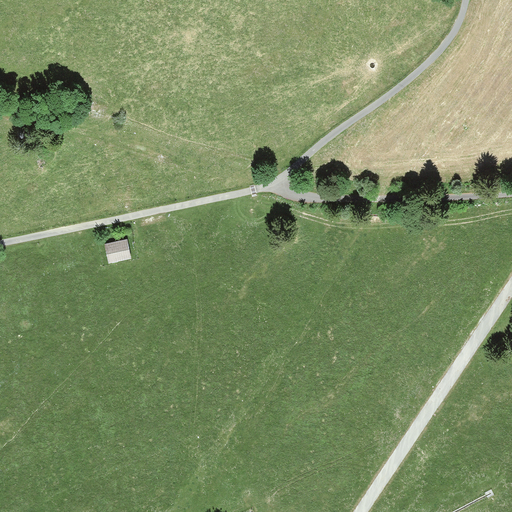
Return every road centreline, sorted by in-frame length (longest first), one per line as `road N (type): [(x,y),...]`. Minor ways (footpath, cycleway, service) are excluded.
road 1 (track): [(511,283),(359,511)]
road 2 (track): [(511,195),(334,201),(275,182)]
